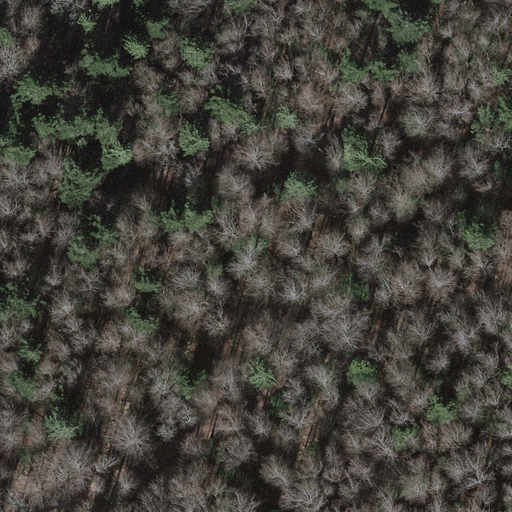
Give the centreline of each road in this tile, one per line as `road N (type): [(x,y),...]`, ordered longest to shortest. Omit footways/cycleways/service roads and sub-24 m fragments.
road 1 (track): [(511,218),(340,312),(25,511)]
road 2 (track): [(0,229),(279,144),(511,94)]
road 3 (track): [(0,86),(145,0)]
